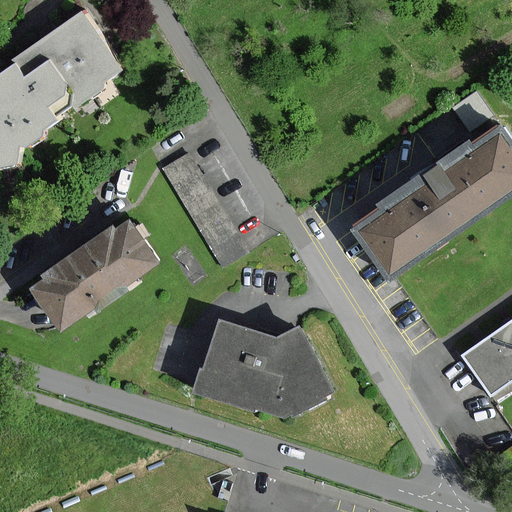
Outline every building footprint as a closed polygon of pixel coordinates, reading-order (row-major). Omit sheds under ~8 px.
[(0,169),(11,168),(19,158),(19,146),(44,125),(92,95),(108,77),(119,60),(84,11),(52,33),(40,41),(13,60),(4,67),(0,70),(0,169)] [(349,225),(384,277),(511,192),(511,149),(498,128),(349,225)] [(246,251),(188,155),(166,168),(224,265),(246,251)] [(153,259),(130,225),(37,289),(60,323),(90,303),(93,307),(122,287),(119,282),(153,259)] [(191,391),(281,417),(333,393),(297,325),(274,337),(218,321),(204,369),(198,367),(191,391)] [(483,344),(466,356),(492,393),(511,379),(511,323),(509,326),(483,344)]
